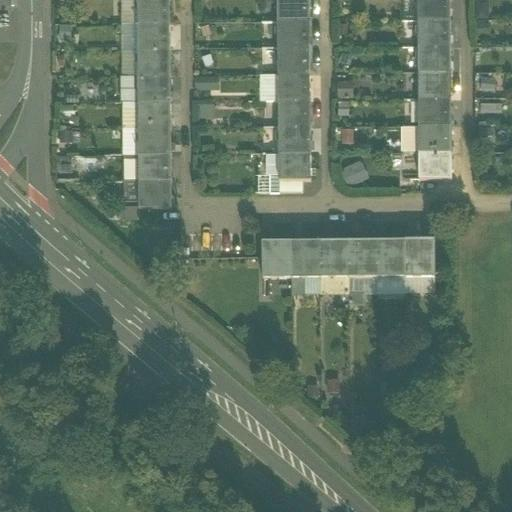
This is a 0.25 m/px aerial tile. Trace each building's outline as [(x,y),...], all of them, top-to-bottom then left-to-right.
[(138,1),(138,27),(170,26),(170,0),(138,1)] [(277,0),(278,25),(310,25),(309,0),(277,0)] [(418,0),(403,0),(404,24),(418,24),(418,0)] [(418,0),(418,24),(451,24),(450,0),(418,0)] [(121,27),(138,27),(138,1),(121,1),(121,27)] [(451,50),(451,24),(418,24),(419,50),(451,50)] [(278,25),(278,51),(310,51),(310,25),(278,25)] [(170,53),(170,26),(138,27),(138,53),(170,53)] [(121,53),(138,53),(138,27),(121,27),(121,53)] [(451,76),(451,50),(419,50),(419,76),(451,76)] [(278,51),(278,78),(310,77),(310,51),(278,51)] [(138,53),(121,53),(122,79),(138,79),(138,53)] [(170,79),(170,53),(138,53),(138,79),(170,79)] [(451,103),(451,76),(419,76),(419,103),(451,103)] [(278,78),(278,104),(310,104),(310,77),(278,78)] [(278,104),(278,78),(259,78),(260,104),(278,104)] [(122,105),(139,105),(138,79),(122,79),(122,105)] [(170,105),(170,79),(138,79),(139,105),(170,105)] [(451,129),(451,103),(419,103),(419,129),(451,129)] [(278,104),(279,130),(310,130),(310,104),(278,104)] [(122,132),(139,132),(139,105),(122,105),(122,132)] [(171,132),(170,105),(139,105),(139,132),(171,132)] [(406,156),(419,156),(419,129),(403,129),(403,156),(406,156)] [(452,155),(451,129),(419,129),(419,156),(452,155)] [(279,130),(279,157),(311,157),(310,130),(279,130)] [(139,132),(122,132),(122,159),(139,159),(139,132)] [(171,158),(171,132),(139,132),(139,159),(171,158)] [(452,183),(452,155),(419,156),(420,183),(452,183)] [(406,183),(420,183),(419,156),(406,156),(406,183)] [(270,178),(279,178),(279,157),(270,157),(270,158),(266,161),(266,175),(270,178)] [(311,183),(311,157),(279,157),(279,178),(279,184),(303,183),(311,183)] [(139,159),(139,185),(171,185),(171,158),(139,159)] [(122,185),(139,185),(139,159),(122,159),(122,185)] [(361,180),(360,166),(342,168),(343,182),(361,180)] [(270,196),(270,178),(257,178),(257,196),(270,196)] [(270,196),(279,196),(279,184),(279,178),(270,178),(270,196)] [(279,196),(303,196),(303,183),(279,184),(279,196)] [(420,194),(452,194),(452,183),(420,183),(420,194)] [(139,185),(122,185),(122,204),(139,204),(139,185)] [(171,210),(171,185),(139,185),(139,204),(139,211),(171,210)] [(320,281),(348,281),(348,243),(320,244),(320,281)] [(348,281),(377,281),(376,243),(348,243),(348,281)] [(377,281),(405,280),(405,243),(376,243),(377,281)] [(433,243),(405,243),(405,280),(434,280),(433,243)] [(263,282),(292,282),(291,244),(263,244),(263,282)] [(292,282),(320,281),(320,244),(291,244),(292,282)] [(405,280),(377,281),(377,297),(405,297),(405,280)] [(292,297),(320,297),(320,281),(292,282),(292,297)] [(348,281),(320,281),(320,297),(349,297),(349,295),(348,281)] [(363,298),(377,297),(377,281),(348,281),(349,295),(363,295),(363,298)]
